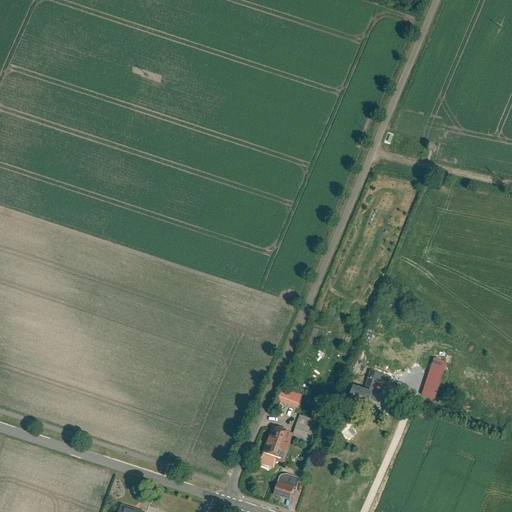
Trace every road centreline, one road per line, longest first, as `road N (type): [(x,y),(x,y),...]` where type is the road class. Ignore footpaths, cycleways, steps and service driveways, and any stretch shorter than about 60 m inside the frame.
road 1 (unclassified): [(427,0),(226,500)]
road 2 (tertiary): [(0,425),(226,500)]
road 3 (track): [(364,149),(511,181)]
